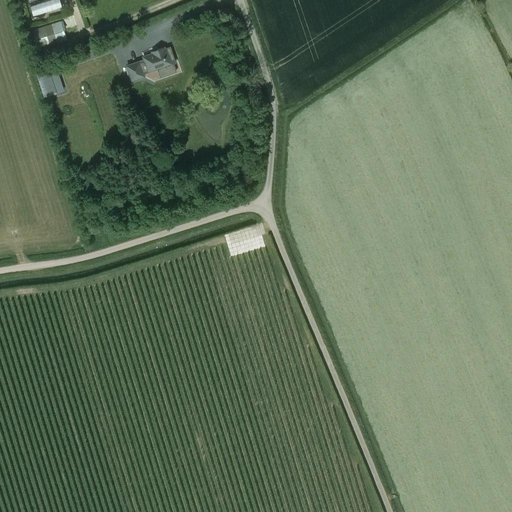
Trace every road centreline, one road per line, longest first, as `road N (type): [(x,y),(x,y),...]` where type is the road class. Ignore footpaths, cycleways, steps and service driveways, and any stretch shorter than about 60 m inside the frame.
road 1 (unclassified): [(387,511),(264,203)]
road 2 (unclassified): [(0,271),(71,262),(264,203)]
road 3 (unclassified): [(264,203),(274,123),(239,0)]
